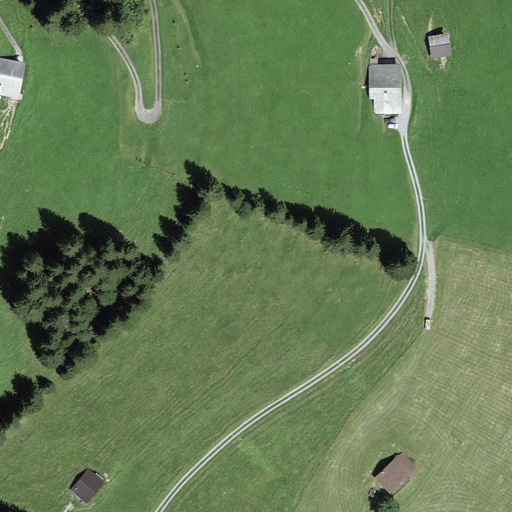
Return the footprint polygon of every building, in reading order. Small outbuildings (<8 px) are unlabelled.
[(431,38),(434,54),(448,52),(445,36),(431,38)] [(0,57),(0,59),(0,92),(19,96),(25,62),(0,57)] [(381,96),(382,111),(397,111),(397,94),(397,67),(375,67),(375,60),(370,60),(370,96),(381,96)] [(417,464),(405,452),(378,478),(389,490),(417,464)] [(89,470),(72,490),(85,500),(101,481),(89,470)]
